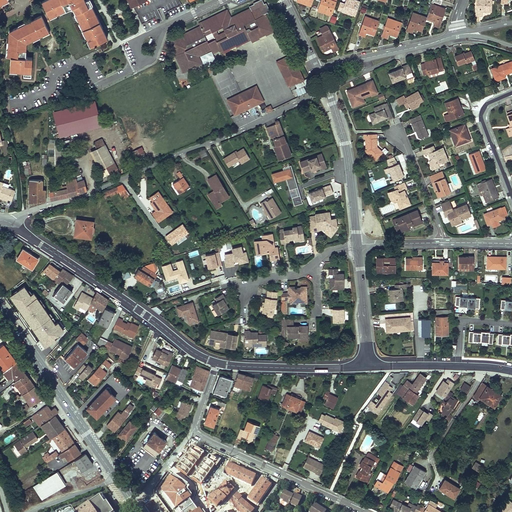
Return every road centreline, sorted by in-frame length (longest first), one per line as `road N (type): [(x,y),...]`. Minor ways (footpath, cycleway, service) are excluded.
road 1 (tertiary): [(11,227),(216,363)]
road 2 (primary): [(2,313),(115,478)]
road 3 (residential): [(193,430),(362,511)]
road 4 (tertiary): [(328,88),(345,143),(357,245)]
road 5 (tertiary): [(216,363),(370,367)]
road 6 (residential): [(236,133),(103,187)]
road 7 (residential): [(453,37),(317,71)]
road 8 (residential): [(511,199),(483,113),(511,93)]
road 9 (tertiary): [(357,245),(370,367)]
